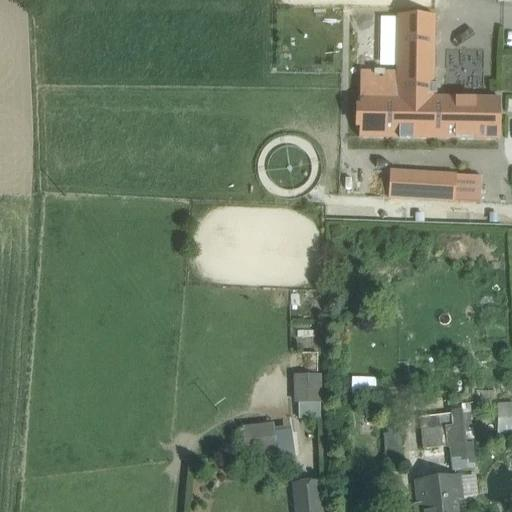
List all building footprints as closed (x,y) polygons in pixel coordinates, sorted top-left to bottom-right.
[(433,18),(399,17),(398,75),(361,74),(360,137),(497,141),(498,100),(431,99),(433,18)] [(453,177),(393,174),(391,199),(451,203),(453,177)] [(320,377),(297,378),(298,404),(321,403),(320,377)] [(511,434),(511,406),(497,406),(498,434),(511,434)] [(438,415),(445,429),(455,425),(448,410),(438,415)] [(276,450),(273,427),(244,430),(247,454),(276,450)] [(453,429),(421,432),(423,451),(454,447),(453,429)] [(401,435),(384,436),(386,469),(403,467),(401,435)] [(471,446),(460,447),(462,475),(474,474),(471,446)] [(459,478),(415,483),(418,505),(424,505),(424,511),(456,511),(456,501),(462,500),(459,478)] [(320,511),(317,484),(294,486),(296,511),(320,511)]
